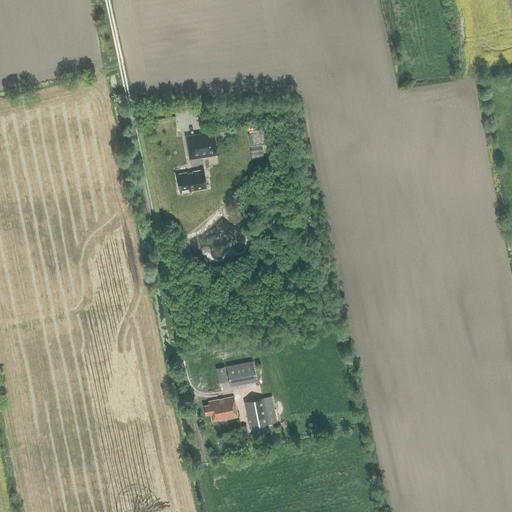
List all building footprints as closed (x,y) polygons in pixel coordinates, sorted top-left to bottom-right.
[(272,129),(270,114),(258,116),(260,130),(272,129)] [(233,119),(233,126),(253,124),(252,117),(233,119)] [(188,139),(191,158),(201,157),(201,154),(215,151),(212,135),(188,139)] [(251,146),(252,155),(263,155),(263,145),(251,146)] [(179,194),(191,192),(191,191),(207,189),(204,171),(176,175),(179,194)] [(238,384),(256,380),(252,361),(234,364),(238,384)] [(224,366),(216,368),(219,383),(227,381),(224,366)] [(243,402),(249,428),(277,423),(271,396),(243,402)] [(212,421),(237,417),(234,397),(208,402),(208,405),(203,406),(205,415),(210,414),(212,421)]
